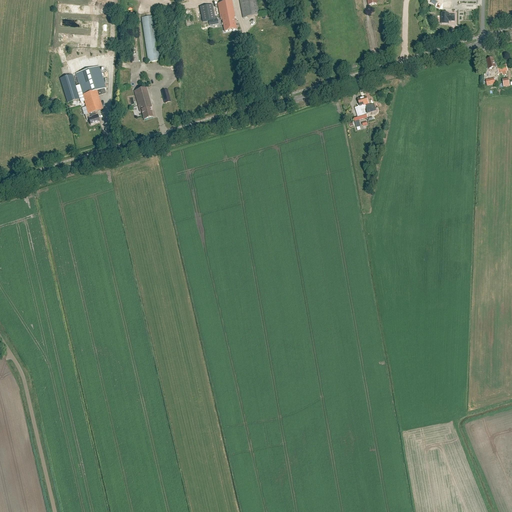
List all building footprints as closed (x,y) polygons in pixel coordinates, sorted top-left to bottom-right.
[(239,0),(243,18),(259,15),(256,0),(239,0)] [(224,32),(236,29),(234,20),(234,16),(235,16),(232,1),(217,4),(221,20),(222,20),(224,32)] [(202,22),(215,20),(212,5),(199,7),(202,22)] [(455,21),(455,15),(449,15),(449,14),(442,14),(441,24),(448,24),(449,21),(455,21)] [(148,63),(160,61),(153,16),(141,18),(148,63)] [(495,63),(494,58),(487,60),(488,61),(487,61),(489,69),(496,67),(496,66),(497,66),(496,62),(495,63)] [(506,72),(508,72),(506,65),(497,67),(499,74),(502,73),(506,72)] [(98,96),(106,94),(104,89),(106,88),(99,67),(76,74),(82,95),(79,97),(80,99),(80,102),(84,101),(88,114),(85,115),(86,121),(89,120),(90,125),(99,123),(97,116),(95,116),(94,113),(103,110),(98,96)] [(67,103),(80,99),(79,97),(72,75),(60,79),(67,103)] [(500,80),(501,88),(508,86),(506,79),(500,80)] [(153,117),(150,108),(152,107),(147,88),(134,91),(140,112),(142,112),(144,120),(153,117)] [(165,104),(171,102),(167,90),(161,91),(165,104)] [(366,107),(366,108),(366,107),(367,114),(376,111),(374,104),(369,106),(366,97),(362,98),(364,105),(365,105),(366,107)] [(365,108),(366,108),(366,107),(365,105),(364,105),(362,98),(358,100),(360,107),(355,108),(359,119),(363,118),(364,119),(368,118),(367,115),(366,115),(365,109),(366,109),(365,108)]
